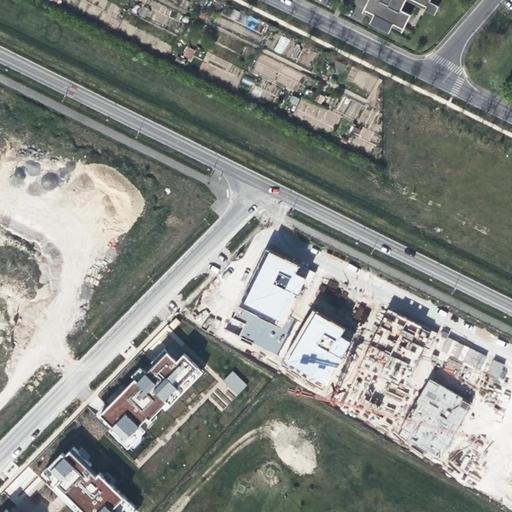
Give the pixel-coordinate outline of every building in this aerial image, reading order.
[(365,0),(360,12),(365,14),(366,10),(372,13),(369,21),(387,30),(390,26),(399,30),(408,13),(398,8),(402,0),(416,0),(425,5),(423,9),(433,14),(437,5),(427,0),(365,0)] [(283,53),(288,39),(281,37),(276,51),(283,53)] [(187,46),(182,57),(191,60),(195,50),(187,46)] [(269,250),(240,306),(282,327),(302,287),(307,289),(315,273),(269,250)] [(365,322),(369,308),(358,305),(354,319),(365,322)] [(313,309),(284,358),(325,383),(343,357),(355,332),(313,309)] [(390,309),(364,362),(361,366),(404,388),(424,347),(428,349),(436,332),(390,309)] [(200,372),(182,354),(175,361),(166,351),(112,406),(101,416),(129,444),(200,372)] [(493,360),(488,374),(499,378),(504,364),(493,360)] [(511,369),(510,369),(482,425),(511,439),(511,369)] [(233,370),(222,381),(236,395),(247,385),(233,370)] [(432,380),(399,433),(439,458),(472,404),(432,380)] [(89,466),(72,451),(65,458),(61,456),(44,472),(51,479),(48,483),(77,511),(132,511),(135,510),(99,475),(96,477),(87,468),(89,466)]
